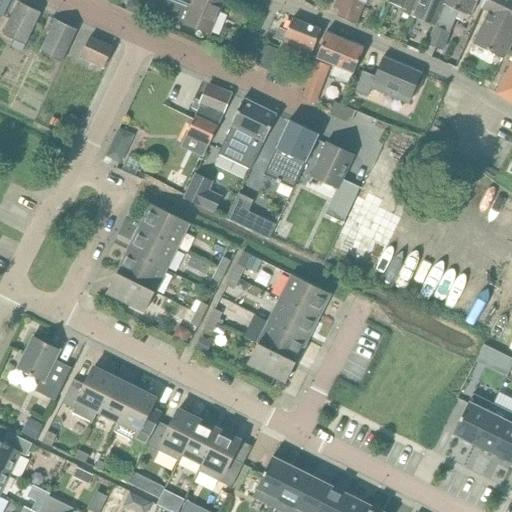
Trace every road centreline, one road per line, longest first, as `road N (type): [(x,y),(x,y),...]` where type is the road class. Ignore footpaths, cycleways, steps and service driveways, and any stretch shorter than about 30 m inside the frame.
road 1 (residential): [(511,113),(449,74),(264,0)]
road 2 (residential): [(59,314),(296,431)]
road 3 (residential): [(325,122),(143,37)]
road 4 (residential): [(296,431),(459,511)]
road 5 (residential): [(59,314),(115,194),(113,184),(82,169)]
road 6 (residential): [(296,431),(364,299)]
road 7 (residential): [(82,169),(143,37)]
road 8 (residential): [(9,288),(46,209),(70,193),(82,169)]
